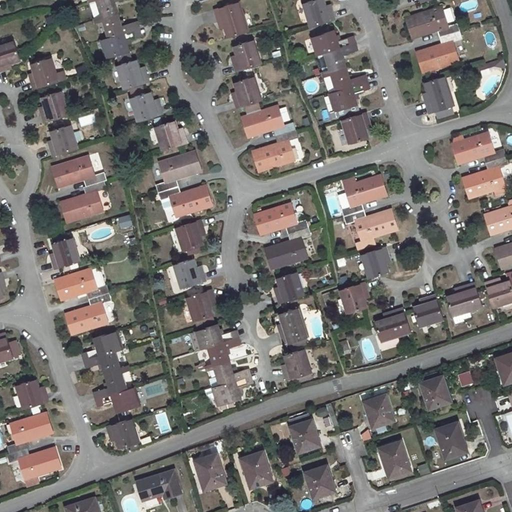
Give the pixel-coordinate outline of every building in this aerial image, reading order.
[(100,0),(96,1),(102,17),(94,20),(95,23),(118,16),(114,3),(124,0),(100,0)] [(305,0),(307,4),(304,4),(311,28),(336,20),(333,9),(327,11),(325,7),(323,0),(305,0)] [(240,2),(214,10),(218,23),(223,22),(225,28),(228,37),(247,32),(242,15),(244,14),(240,2)] [(441,8),(406,18),(413,39),(431,33),(431,31),(434,29),(435,32),(438,31),(440,37),(457,32),(455,25),(447,28),(441,8)] [(118,16),(95,23),(96,25),(103,23),(108,38),(135,30),(139,29),(137,23),(125,26),(122,27),(120,21),(118,16)] [(317,36),(312,38),(318,56),(324,54),(351,45),(349,39),(341,41),(337,42),(335,36),(334,31),(326,34),(325,29),(316,32),(317,36)] [(493,29),(483,31),(487,50),(497,47),(493,29)] [(108,38),(102,40),(108,59),(130,52),(126,41),(138,38),(135,30),(108,38)] [(436,46),(417,52),(424,73),(458,62),(451,42),(460,39),(457,32),(440,37),(442,44),(439,45),(439,48),(436,49),(436,46)] [(253,40),(234,47),(237,55),(238,59),(232,61),(234,64),(236,71),(257,65),(260,64),(253,40)] [(0,73),(7,71),(5,66),(11,64),(20,62),(14,42),(0,46),(0,73)] [(351,45),(324,54),(329,70),(322,72),(323,75),(345,68),(341,56),(357,51),(355,44),(351,45)] [(51,58),(31,64),(34,73),(35,77),(30,79),(33,89),(58,81),(51,58)] [(503,59),(494,62),(496,67),(506,69),(503,59)] [(137,61),(117,67),(124,90),(149,83),(145,73),(141,74),(139,70),(137,61)] [(78,74),(88,70),(86,64),(75,68),(78,74)] [(345,68),(323,75),(324,78),(330,75),(336,91),(362,83),(366,82),(364,75),(352,79),(349,80),(347,75),(345,68)] [(254,77),(235,83),(237,91),(239,96),(233,97),(234,100),(236,108),(261,100),(254,77)] [(430,98),(425,99),(426,101),(429,114),(436,112),(438,119),(455,113),(453,106),(455,106),(451,93),(450,94),(445,77),(426,83),(429,93),(430,98)] [(351,110),(350,107),(356,105),(357,105),(353,94),(364,91),(362,83),(336,91),(328,94),(335,112),(337,111),(339,116),(352,112),(351,110)] [(61,91),(42,97),(45,106),(46,110),(41,111),(44,122),(69,115),(61,91)] [(150,93),(131,99),(138,122),(163,114),(160,104),(154,106),(153,102),(150,93)] [(267,131),(266,129),(270,128),(271,130),(274,129),(276,136),(294,131),(292,124),(283,126),(276,106),(264,110),(262,102),(245,107),(248,115),(242,117),(248,137),(267,131)] [(280,108),(283,120),(289,119),(286,106),(280,108)] [(366,113),(341,120),(349,144),(369,137),(366,129),(364,125),(370,123),(366,113)] [(174,122),(155,128),(162,151),(187,143),(184,133),(178,134),(177,130),(174,122)] [(70,124),(51,131),(54,139),(55,143),(50,145),(53,156),(78,147),(70,124)] [(279,143),(275,144),(276,146),(272,147),(272,145),(259,149),(253,151),(259,171),(294,160),(287,140),(296,138),(294,131),(276,136),(279,143)] [(487,134),(452,144),(458,164),(477,158),(476,156),(480,155),(481,157),(484,156),(486,163),(504,157),(502,151),(493,153),(487,134)] [(195,151),(161,162),(167,183),(159,185),(161,192),(178,186),(176,179),(179,178),(179,176),(183,175),(183,177),(202,171),(195,151)] [(87,156),(52,167),(58,187),(77,182),(77,179),(80,178),(81,180),(84,179),(87,187),(101,182),(104,181),(102,174),(93,177),(87,156)] [(504,157),(486,163),(488,170),(485,171),(485,173),(482,174),(481,172),(463,178),(469,198),(491,191),(493,196),(504,193),(502,188),(503,187),(497,167),(506,164),(504,157)] [(363,210),(361,203),(364,202),(364,200),(368,199),(368,201),(378,198),(387,195),(380,175),(358,182),(356,177),(345,180),(347,186),(346,186),(352,206),(343,208),(346,216),(363,210)] [(79,196),(61,202),(67,222),(101,211),(95,191),(104,189),(101,182),(87,187),(84,187),(86,194),(83,195),(84,198),(79,199),(79,196)] [(206,186),(187,191),(188,193),(184,194),(184,192),(180,193),(178,186),(161,192),(163,199),(172,196),(178,216),(213,205),(206,186)] [(509,229),(509,226),(511,225),(511,200),(508,202),(510,207),(485,214),(492,234),(509,229)] [(280,229),(280,226),(283,226),(284,228),(287,227),(289,233),(307,228),(305,222),(296,224),(289,203),(255,214),(262,235),(280,229)] [(363,210),(346,216),(348,222),(357,219),(364,240),(356,242),(358,248),(375,243),(373,237),(397,230),(391,209),(372,215),(373,217),(369,218),(369,216),(366,217),(363,210)] [(120,228),(131,227),(130,215),(118,216),(120,228)] [(200,221),(176,229),(183,251),(202,245),(199,236),(198,232),(204,230),(200,221)] [(307,228),(289,233),(292,241),(288,242),(289,244),(285,245),(284,243),(266,248),(273,269),(308,258),(301,238),(309,235),(307,228)] [(133,232),(126,234),(129,242),(135,240),(133,232)] [(58,241),(53,244),(56,253),(57,256),(51,258),(52,261),(54,269),(80,261),(72,237),(70,238),(70,235),(57,238),(58,241)] [(511,266),(511,243),(496,248),(502,269),(511,266)] [(387,247),(361,255),(369,278),(388,272),(386,263),(385,259),(390,257),(387,247)] [(194,259),(175,265),(181,289),(207,280),(203,270),(198,272),(197,268),(194,259)] [(62,299),(70,297),(80,294),(80,291),(83,291),(84,293),(87,292),(89,299),(107,294),(105,286),(103,287),(98,272),(94,269),(90,270),(90,269),(56,279),(62,299)] [(297,272),(278,278),(281,287),(282,291),(277,292),(280,303),(304,295),(297,272)] [(495,279),(485,282),(493,307),(511,301),(511,287),(510,281),(502,284),(498,285),(495,279)] [(364,298),(363,294),(368,293),(367,289),(364,282),(340,290),(347,313),(367,307),(364,298)] [(474,283),(455,289),(457,294),(447,297),(455,323),(472,318),(470,312),(483,308),(474,283)] [(211,306),(209,302),(215,300),(214,297),(212,290),(187,298),(194,321),(213,316),(211,306)] [(107,323),(100,303),(109,300),(107,294),(89,299),(91,306),(88,307),(89,309),(85,310),(85,308),(66,314),(72,334),(107,323)] [(423,304),(414,307),(420,327),(444,319),(436,294),(425,298),(427,303),(423,304)] [(299,308),(280,313),(283,323),(278,325),(284,344),(310,336),(306,323),(305,324),(299,308)] [(403,308),(390,312),(391,317),(385,318),(376,321),(382,341),(398,336),(399,337),(411,333),(403,308)] [(218,325),(196,331),(202,349),(208,347),(235,339),(232,332),(221,335),(218,325)] [(95,349),(87,352),(89,359),(116,351),(122,349),(116,331),(94,337),(96,343),(98,348),(95,349)] [(0,362),(14,358),(14,357),(21,355),(16,341),(9,343),(6,333),(0,334),(0,362)] [(205,362),(200,363),(201,365),(196,367),(197,372),(207,369),(230,362),(227,355),(225,349),(228,348),(240,344),(238,338),(235,339),(208,347),(213,363),(206,366),(205,362)] [(338,345),(341,354),(347,352),(344,343),(338,345)] [(311,378),(309,373),(312,372),(304,349),(285,355),(288,364),(282,366),(286,380),(297,376),(299,382),(311,378)] [(89,359),(85,361),(87,367),(102,363),(106,374),(129,367),(128,365),(120,367),(116,351),(89,359)] [(501,363),(498,364),(500,369),(501,369),(506,384),(511,381),(511,353),(499,358),(501,363)] [(230,362),(207,369),(208,371),(215,369),(220,385),(246,377),(250,375),(248,369),(236,372),(233,373),(232,368),(230,362)] [(106,388),(95,391),(97,398),(100,397),(127,389),(122,373),(129,370),(129,367),(106,374),(108,382),(109,387),(106,388)] [(469,370),(457,374),(461,386),(473,382),(469,370)] [(424,382),(421,384),(429,409),(450,401),(445,386),(446,386),(443,376),(440,377),(438,372),(423,377),(424,382)] [(239,392),(237,387),(240,386),(248,384),(246,377),(220,385),(213,387),(219,405),(221,405),(223,410),(234,406),(233,401),(241,399),(239,392)] [(36,380),(16,387),(23,409),(48,401),(45,391),(40,393),(39,389),(36,380)] [(127,389),(100,397),(102,404),(114,401),(117,412),(139,405),(134,386),(127,389)] [(369,406),(365,407),(368,413),(369,412),(374,428),(394,420),(386,395),(367,401),(369,406)] [(31,440),(30,437),(34,436),(34,438),(48,434),(53,433),(46,413),(12,424),(19,444),(10,447),(12,453),(27,448),(29,447),(27,441),(31,440)] [(132,418),(107,426),(109,433),(110,437),(116,435),(119,448),(139,442),(132,418)] [(310,421),(290,427),(299,453),(320,445),(314,430),(316,430),(313,424),(311,425),(310,421)] [(456,423),(436,430),(446,459),(467,451),(461,432),(462,432),(460,427),(458,427),(456,423)] [(384,452),(381,453),(383,458),(384,458),(390,477),(411,470),(401,441),(382,447),(384,452)] [(40,482),(38,475),(60,467),(54,447),(35,453),(36,456),(33,457),(32,454),(29,455),(27,448),(12,453),(9,454),(11,461),(20,458),(29,486),(40,482)] [(246,462),(243,463),(245,469),(247,469),(253,488),(273,481),(263,451),(245,458),(246,462)] [(217,454),(198,460),(199,465),(197,465),(198,471),(200,471),(206,490),(226,483),(217,454)] [(18,461),(13,462),(16,477),(21,476),(18,461)] [(335,491),(330,477),(332,476),(329,470),(327,471),(325,467),(306,473),(314,498),(335,491)] [(173,470),(137,482),(142,500),(158,495),(158,494),(163,492),(164,498),(181,493),(173,470)] [(98,511),(94,498),(65,508),(66,511),(98,511)] [(481,511),(477,501),(457,508),(458,511),(481,511)]
